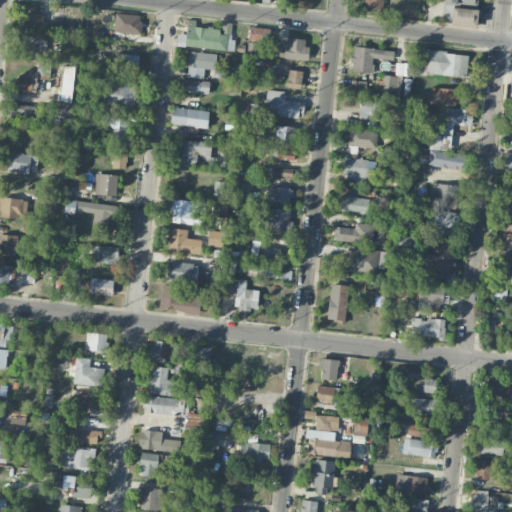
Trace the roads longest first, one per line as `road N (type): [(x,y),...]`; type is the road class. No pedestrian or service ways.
road 1 (residential): [(511,363),(0,305)]
road 2 (residential): [(169,0),(113,511)]
road 3 (residential): [(504,0),(448,511)]
road 4 (residential): [(337,0),(281,511)]
road 5 (residential): [(511,42),(132,0)]
